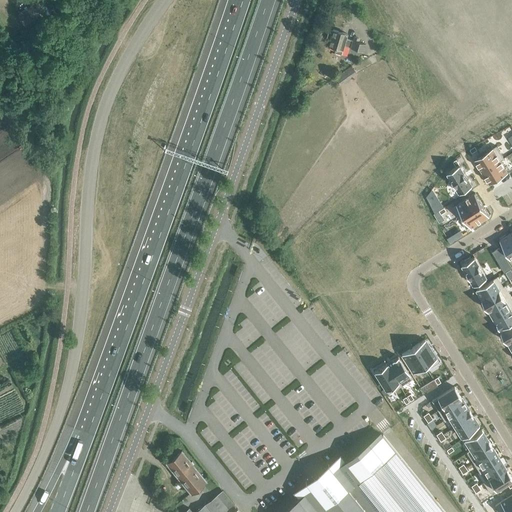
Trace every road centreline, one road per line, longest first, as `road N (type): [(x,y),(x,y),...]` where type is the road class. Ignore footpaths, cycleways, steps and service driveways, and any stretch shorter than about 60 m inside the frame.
road 1 (tertiary): [(108,511),(295,0)]
road 2 (unclassified): [(15,511),(57,426),(77,345),(101,120),(124,63),(165,0)]
road 3 (residential): [(511,452),(411,283),(412,275),(503,220)]
road 4 (primary): [(86,511),(190,220)]
road 5 (primary): [(167,212),(86,437)]
road 6 (motorway): [(190,220),(269,0)]
road 7 (motorway): [(239,0),(167,212)]
